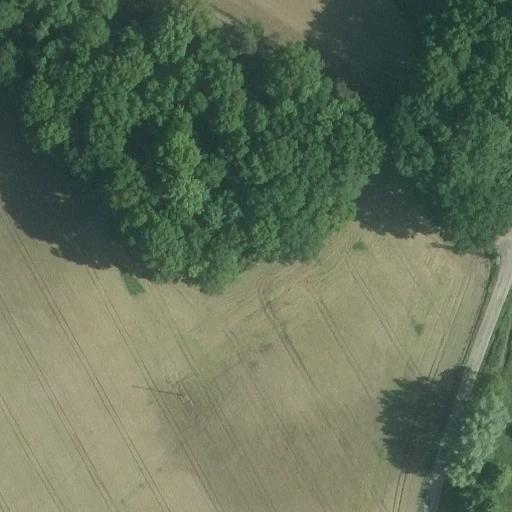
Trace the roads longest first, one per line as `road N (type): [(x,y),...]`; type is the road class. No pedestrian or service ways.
road 1 (track): [(182,0),(360,115),(468,228),(511,261)]
road 2 (unclassified): [(434,511),(447,435),(511,268)]
